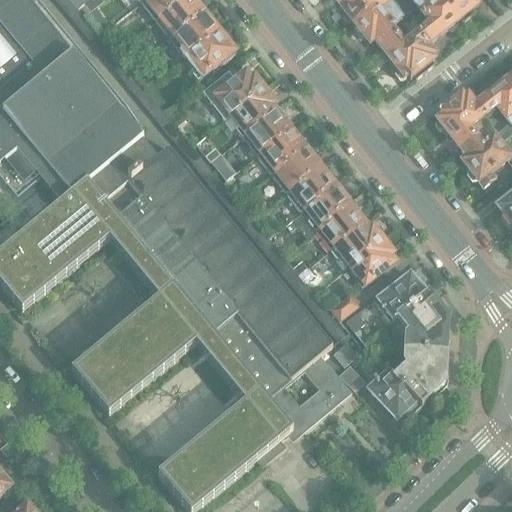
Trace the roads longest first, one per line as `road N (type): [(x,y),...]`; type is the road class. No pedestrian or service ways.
road 1 (tertiary): [(511,321),(370,141)]
road 2 (residential): [(370,141),(511,28)]
road 3 (tertiary): [(370,141),(262,0)]
road 4 (residential): [(112,511),(0,378)]
road 5 (tertiary): [(511,408),(402,511)]
